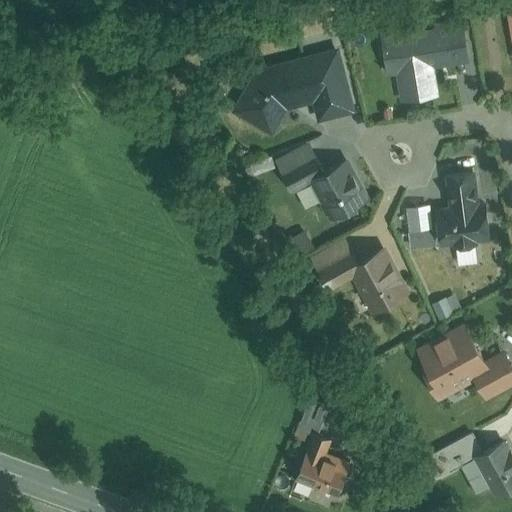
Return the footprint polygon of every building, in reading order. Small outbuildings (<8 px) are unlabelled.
[(379,28),(384,73),(398,71),(401,96),(440,91),(437,63),(471,59),(466,18),(379,28)] [(232,108),(274,129),(288,105),(313,96),(320,115),(354,104),(336,41),(257,60),(232,108)] [(306,165),(320,159),(310,135),(273,150),(283,174),(306,165)] [(349,146),(320,159),(306,165),(326,211),(370,192),(349,146)] [(450,205),(478,203),(475,166),(447,168),(450,205)] [(432,199),(406,201),(410,241),(435,239),(432,199)] [(438,206),(441,242),(491,238),(488,202),(478,203),(450,205),(438,206)] [(345,257),(355,251),(346,232),(310,250),(320,269),(345,257)] [(409,286),(384,238),(355,251),(345,257),(370,306),(409,286)] [(458,294),(438,301),(442,314),(463,306),(458,294)] [(444,392),(476,375),(486,394),(511,380),(511,355),(506,345),(487,355),(467,316),(418,342),(444,392)] [(332,402),(311,393),(301,418),(322,427),(332,402)] [(336,437),(313,428),(295,476),(338,492),(347,467),(328,460),(336,437)] [(476,449),(483,446),(474,428),(425,451),(436,474),(463,460),(477,488),(492,481),(476,449)] [(483,446),(476,449),(492,481),(497,492),(511,484),(511,441),(508,433),(483,446)]
